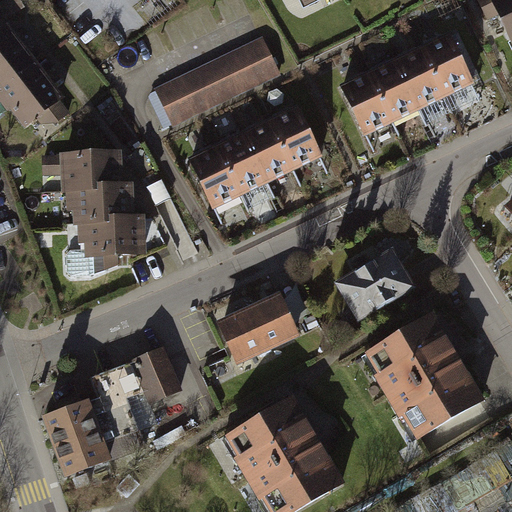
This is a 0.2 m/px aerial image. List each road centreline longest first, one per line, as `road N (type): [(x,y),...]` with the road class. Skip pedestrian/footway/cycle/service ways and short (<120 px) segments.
road 1 (residential): [(416,184),(204,286),(0,370)]
road 2 (residential): [(416,184),(511,341)]
road 3 (residential): [(0,392),(39,511)]
